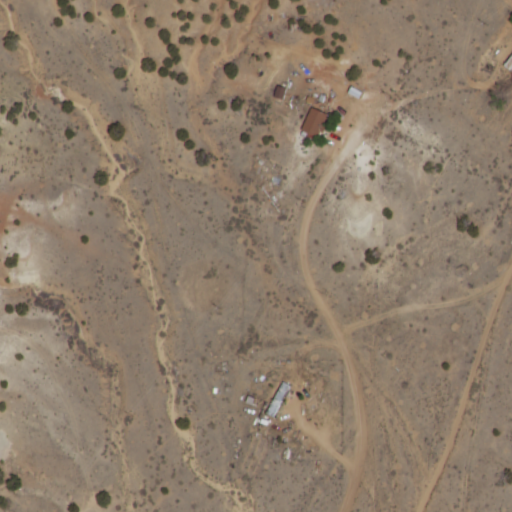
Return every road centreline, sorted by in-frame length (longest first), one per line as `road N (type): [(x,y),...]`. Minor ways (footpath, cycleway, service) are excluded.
road 1 (residential): [(288,511),(200,317),(129,124),(108,0)]
road 2 (residential): [(46,97),(174,511)]
